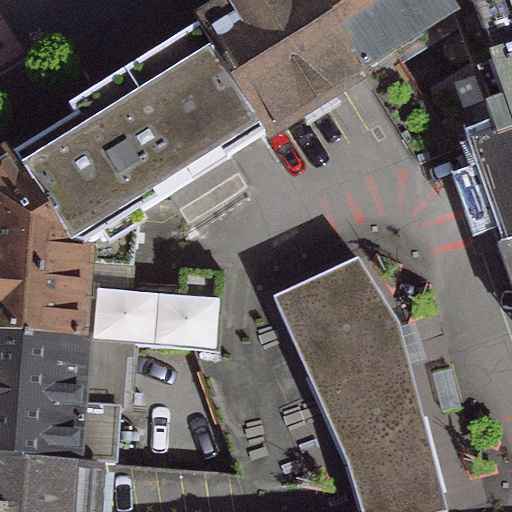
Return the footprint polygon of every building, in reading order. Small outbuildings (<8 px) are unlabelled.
[(262,137),(359,77),(312,0),(229,0),(229,6),(230,8),(195,29),(262,137)] [(441,0),(312,0),(359,77),(410,157),(443,144),(386,53),(448,14),(450,14),(441,0)] [(441,0),(450,14),(488,0),(441,0)] [(483,139),(484,141),(491,138),(511,131),(511,0),(488,0),(450,14),(448,14),(489,137),(483,139)] [(243,149),(262,137),(195,29),(180,39),(132,69),(64,111),(70,121),(7,160),(64,250),(78,251),(81,252),(81,249),(89,249),(88,265),(129,268),(133,216),(243,149)] [(505,203),(480,212),(507,289),(511,286),(511,131),(491,138),(484,141),(505,203)] [(0,337),(119,346),(215,355),(221,275),(176,272),(174,297),(78,289),(81,252),(78,251),(64,250),(7,160),(0,164),(0,337)] [(328,396),(357,511),(442,511),(400,349),(395,327),(353,261),(268,301),(303,378),(328,396)] [(0,337),(0,511),(87,511),(91,465),(110,466),(119,346),(0,337)]
